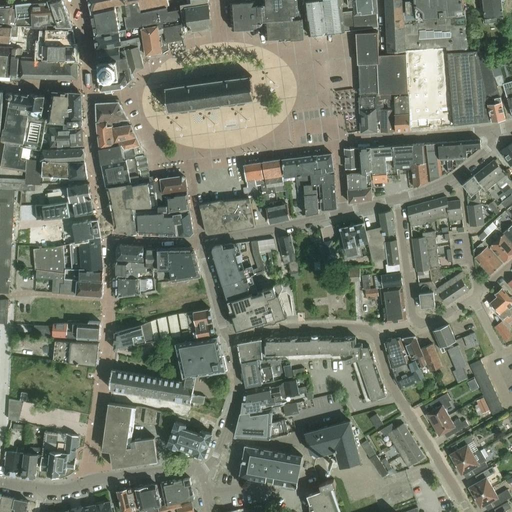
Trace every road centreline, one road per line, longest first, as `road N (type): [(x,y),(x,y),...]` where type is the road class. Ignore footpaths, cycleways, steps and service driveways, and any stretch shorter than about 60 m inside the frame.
road 1 (residential): [(465,511),(388,381),(373,330)]
road 2 (unclassified): [(198,468),(53,490),(0,482)]
road 3 (residential): [(339,143),(511,127)]
road 4 (residential): [(373,330),(301,326),(229,337)]
road 5 (residential): [(198,468),(218,449),(234,398),(229,337)]
road 6 (residential): [(205,241),(344,213)]
road 7 (residential): [(396,198),(453,175),(511,128)]
road 8 (residential): [(416,323),(396,198)]
